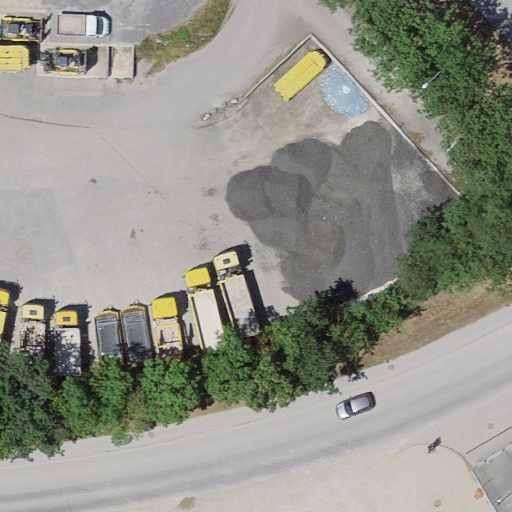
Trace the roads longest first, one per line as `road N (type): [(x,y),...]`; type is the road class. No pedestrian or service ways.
road 1 (unclassified): [(511,350),(460,376),(207,461),(0,492)]
road 2 (unknown): [(252,0),(248,18),(202,79),(152,113),(41,131),(0,117)]
